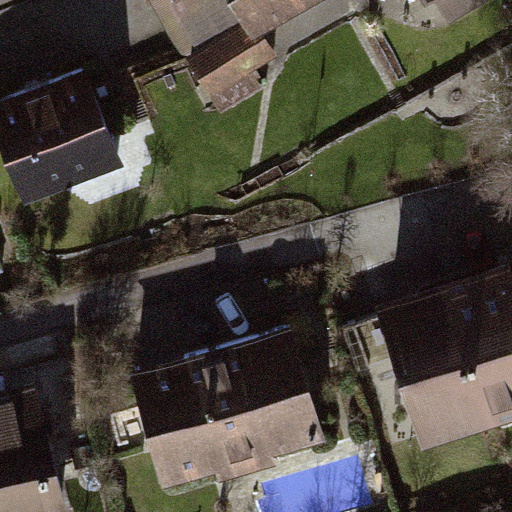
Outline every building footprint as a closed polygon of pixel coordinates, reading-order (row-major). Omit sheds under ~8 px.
[(171,0),(196,45),(192,47),(220,97),(253,79),(245,64),(273,48),(256,17),(287,0),(171,0)] [(442,0),(452,16),(480,0),(442,0)] [(104,64),(0,98),(0,103),(31,194),(136,159),(104,64)] [(511,243),(495,248),(511,308),(511,243)] [(511,308),(495,248),(396,276),(438,426),(511,405),(511,308)] [(319,314),(225,342),(263,467),(293,458),(287,441),(352,421),(319,314)] [(225,342),(147,366),(180,474),(227,459),(233,476),(263,467),(225,342)] [(0,511),(9,511),(81,498),(53,363),(0,374),(0,511)]
